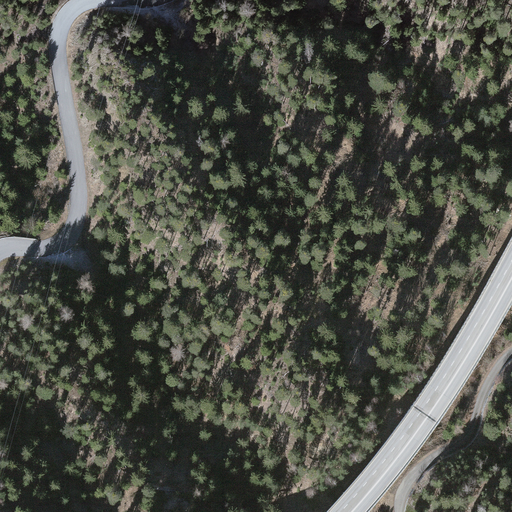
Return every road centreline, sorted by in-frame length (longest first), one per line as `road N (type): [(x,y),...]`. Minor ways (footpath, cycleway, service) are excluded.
road 1 (tertiary): [(87,0),(58,32),(77,218),(53,245),(0,249)]
road 2 (primary): [(511,268),(427,409),(346,511)]
road 3 (unclassified): [(511,352),(490,377),(473,428),(411,478),(400,511)]
